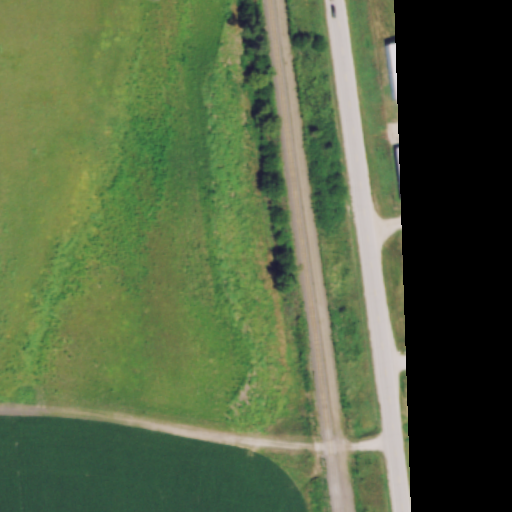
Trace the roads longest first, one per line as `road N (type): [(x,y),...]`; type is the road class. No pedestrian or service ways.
road 1 (secondary): [(335,0),(403,511)]
road 2 (track): [(394,441),(318,445),(227,435)]
